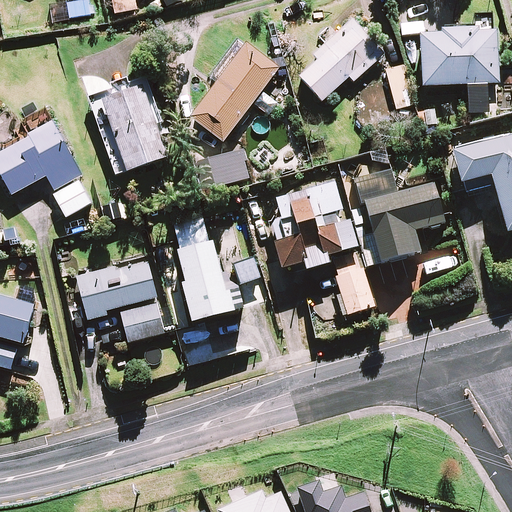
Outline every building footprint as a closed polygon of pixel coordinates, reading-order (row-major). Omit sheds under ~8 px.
[(138,8),(136,0),(112,0),(115,13),(138,8)] [(318,35),(325,43),(314,51),(320,58),(300,74),(322,100),(351,76),(354,80),(384,55),(353,18),(334,34),(328,27),(318,35)] [(501,80),(497,25),(421,30),(424,85),(501,80)] [(280,67),(247,43),(191,119),(225,144),(280,67)] [(404,68),(387,71),(395,109),(412,105),(404,68)] [(167,128),(150,76),(136,81),(133,73),(108,82),(110,89),(89,97),(115,175),(168,157),(159,131),(167,128)] [(436,109),(419,111),(420,125),(438,123),(436,109)] [(82,175),(54,121),(0,149),(0,169),(13,193),(44,177),(66,218),(92,204),(78,177),(82,175)] [(511,226),(511,130),(454,146),(467,192),(491,185),(497,183),(510,227),(511,226)] [(370,147),(369,161),(390,163),(392,149),(370,147)] [(248,181),(241,152),(209,159),(215,188),(248,181)] [(391,170),(356,180),(364,207),(351,211),(366,265),(421,250),(415,229),(444,221),(433,182),(397,192),(391,170)] [(328,254),(361,245),(353,218),(347,220),(336,183),(277,200),(282,219),(270,223),(283,267),(305,261),(308,268),(331,262),(328,254)] [(233,307),(212,240),(178,251),(187,278),(182,280),(194,319),(233,307)] [(373,306),(360,256),(333,264),(347,313),(373,306)] [(108,315),(107,310),(119,307),(128,340),(165,331),(147,261),(78,278),(88,320),(108,315)] [(36,303),(0,292),(0,334),(25,341),(36,303)] [(338,316),(332,296),(315,300),(321,320),(338,316)] [(18,347),(0,342),(0,364),(11,368),(18,347)]
